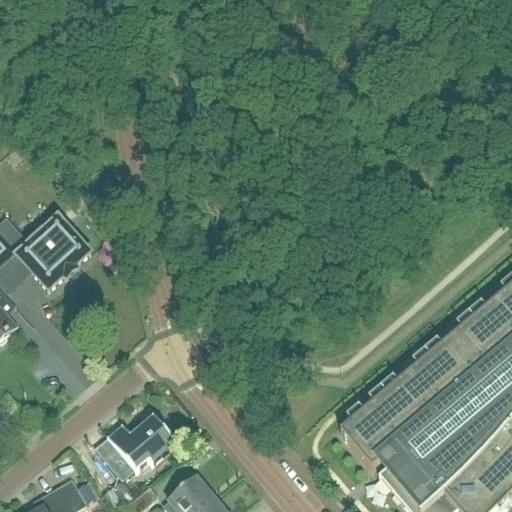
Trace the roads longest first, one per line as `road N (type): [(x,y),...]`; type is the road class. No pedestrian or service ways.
road 1 (tertiary): [(180,355),(160,306),(106,0)]
road 2 (residential): [(0,491),(145,369),(180,355)]
road 3 (tertiary): [(300,511),(180,355)]
